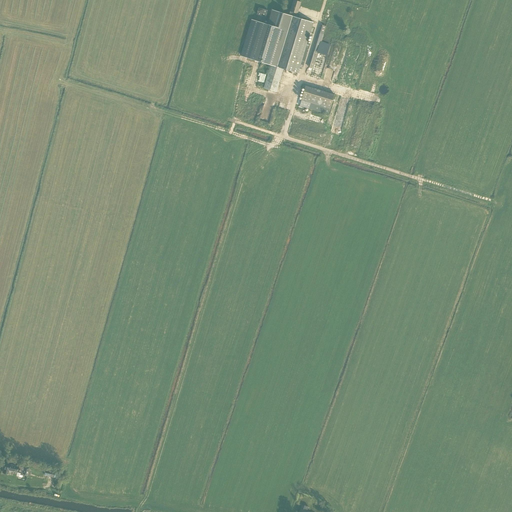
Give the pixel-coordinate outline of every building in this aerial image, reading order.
[(301,2),(295,0),(293,0),(290,11),(289,15),(284,32),(268,27),(269,25),(252,20),(242,54),(239,53),(239,55),(242,56),(271,65),(264,88),(275,91),(282,68),(298,73),(313,22),(299,18),(300,13),(298,13),(301,2)] [(313,68),(323,34),(319,33),(309,67),(313,68)] [(349,44),(339,82),(348,84),(358,46),(349,44)] [(334,94),(306,85),(301,100),(299,106),(328,115),(330,109),(334,94)] [(279,105),(285,108),(287,101),(281,99),(279,105)] [(263,106),(261,115),(269,117),(272,107),(263,106)] [(340,130),(344,110),(338,108),(334,129),(340,130)] [(310,114),(308,119),(323,124),(325,118),(310,114)] [(11,464),(5,463),(3,473),(8,474),(9,470),(18,472),(23,473),(23,474),(27,475),(29,469),(19,466),(11,464)] [(54,477),(56,471),(46,469),(44,475),(54,477)] [(311,500),(303,497),(302,502),(303,502),(299,511),(310,511),(307,511),(311,500)]
